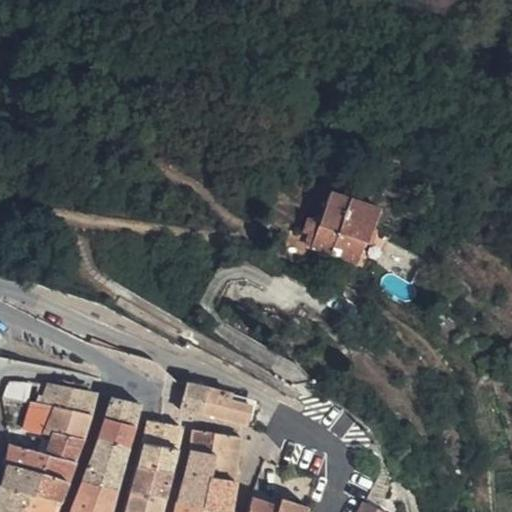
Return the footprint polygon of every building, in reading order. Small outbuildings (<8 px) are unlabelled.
[(360,265),(383,206),(335,187),(311,246),(360,265)] [(355,274),(331,259),(325,268),(315,286),(339,300),(355,274)] [(339,300),(315,286),(306,306),(347,331),(359,310),(364,313),(370,304),(369,300),(376,289),(355,274),(339,300)] [(306,306),(315,286),(307,281),(296,301),(306,306)] [(0,405),(15,409),(21,390),(6,388),(0,398),(0,405)] [(177,419),(198,426),(207,400),(183,393),(177,419)] [(42,394),(35,413),(83,424),(91,401),(42,394)] [(220,433),(229,407),(220,404),(207,400),(198,426),(220,433)] [(0,412),(12,415),(15,409),(0,405),(0,412)] [(106,406),(97,427),(129,435),(135,412),(106,406)] [(16,438),(44,444),(75,447),(83,424),(35,413),(22,411),(16,438)] [(123,456),(129,435),(97,427),(90,447),(123,456)] [(146,431),(141,449),(172,456),(176,438),(146,431)] [(188,440),(187,462),(208,467),(211,444),(188,440)] [(67,470),(75,447),(44,444),(40,463),(67,470)] [(237,450),(211,444),(208,467),(206,488),(233,493),(237,450)] [(111,499),(123,456),(90,447),(77,483),(75,487),(111,499)] [(166,481),(172,456),(141,449),(135,474),(166,481)] [(64,480),(67,470),(40,463),(5,456),(6,458),(0,476),(54,506),(64,480)] [(227,511),(233,493),(206,488),(208,467),(187,462),(187,471),(176,511),(227,511)] [(159,508),(166,481),(135,474),(128,501),(159,508)] [(38,511),(51,511),(54,506),(0,476),(0,478),(0,497),(30,509),(38,511)] [(106,511),(111,499),(75,487),(66,511),(67,511),(106,511)] [(0,497),(0,511),(29,511),(30,509),(0,497)] [(158,511),(159,508),(128,501),(124,511),(158,511)]
